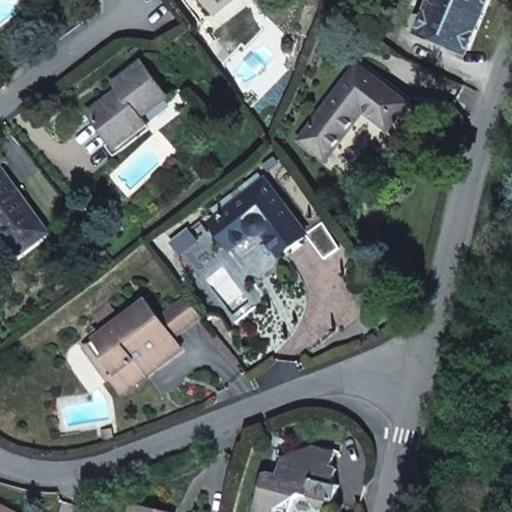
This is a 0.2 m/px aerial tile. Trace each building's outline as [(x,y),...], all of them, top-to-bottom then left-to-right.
[(195,0),(202,1),(210,12),(226,0),(195,0)] [(433,0),(420,30),(469,51),(490,0),(433,0)] [(120,91),(90,114),(116,148),(147,124),(143,117),(169,97),(143,62),(115,84),(120,91)] [(358,65),(301,141),(326,160),(364,110),(389,129),(409,103),(358,65)] [(0,167),(0,226),(21,254),(49,232),(0,167)] [(266,180),(211,222),(232,249),(252,233),(258,236),(260,236),(265,235),(281,255),(308,234),(266,180)] [(190,230),(182,236),(190,246),(198,240),(190,230)] [(182,236),(172,243),(179,254),(190,246),(182,236)] [(189,298),(160,318),(175,338),(203,317),(189,298)] [(88,345),(101,362),(106,358),(117,372),(112,376),(124,393),(148,375),(145,371),(156,363),(158,367),(183,348),(175,338),(160,318),(147,301),(88,345)] [(85,347),(109,378),(112,376),(117,372),(106,358),(101,362),(88,345),(85,347)] [(145,371),(148,375),(158,367),(156,363),(145,371)] [(270,473),(265,475),(257,511),(259,511),(276,511),(277,509),(290,511),(293,500),(302,494),(309,495),(320,509),(336,502),(340,485),(334,483),(328,482),(335,452),(311,448),(301,451),(291,454),(290,465),(270,473)]
